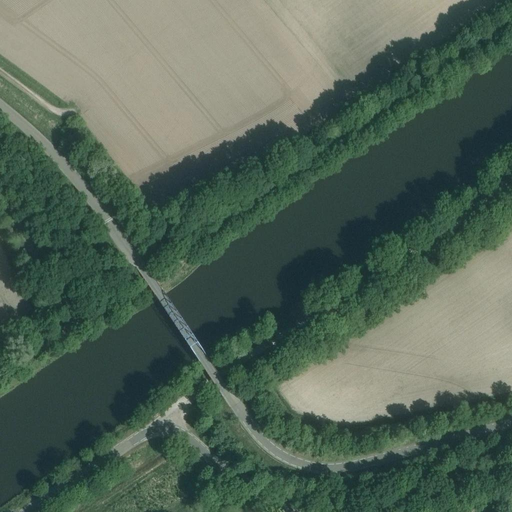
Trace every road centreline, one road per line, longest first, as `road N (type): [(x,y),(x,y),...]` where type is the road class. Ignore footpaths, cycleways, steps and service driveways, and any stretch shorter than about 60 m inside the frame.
road 1 (track): [(202,250),(511,27)]
road 2 (unclassified): [(226,394),(55,152),(0,106)]
road 3 (unclassified): [(226,394),(260,442),(318,466),(352,465),(511,421)]
road 4 (track): [(0,381),(202,250)]
road 5 (track): [(323,313),(511,187)]
road 6 (unclassified): [(161,423),(207,382),(323,313)]
road 7 (track): [(79,328),(0,187)]
road 8 (unclassified): [(29,511),(161,423)]
road 9 (unclassified): [(289,511),(161,423)]
road 10 (unclassified): [(390,511),(511,471)]
